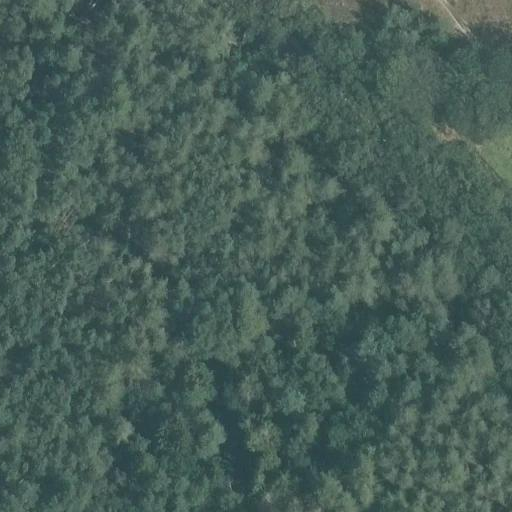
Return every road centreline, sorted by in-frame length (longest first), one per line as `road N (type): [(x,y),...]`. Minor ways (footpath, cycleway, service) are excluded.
road 1 (track): [(511,257),(256,0)]
road 2 (unknown): [(511,56),(350,67)]
